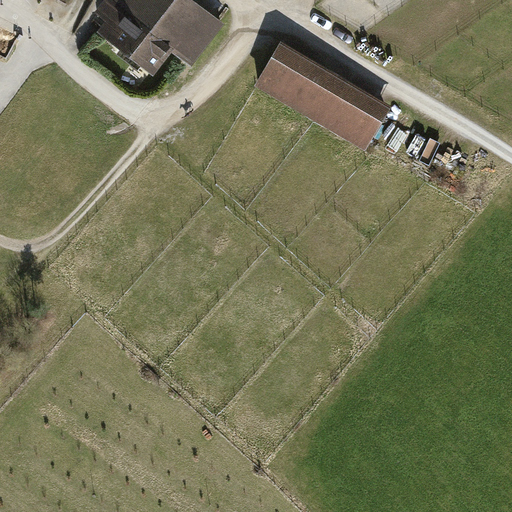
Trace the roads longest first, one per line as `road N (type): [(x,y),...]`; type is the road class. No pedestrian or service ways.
road 1 (track): [(0,4),(111,94),(161,122),(259,14)]
road 2 (track): [(511,156),(236,0)]
road 3 (track): [(161,122),(47,242),(0,240)]
